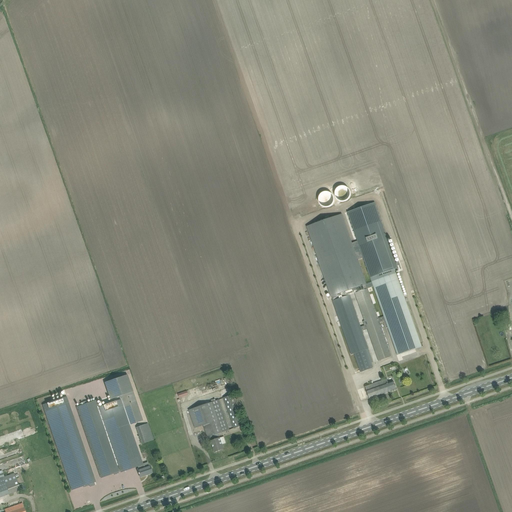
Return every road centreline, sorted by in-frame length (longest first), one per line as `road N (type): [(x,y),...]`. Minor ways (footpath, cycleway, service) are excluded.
road 1 (primary): [(130,511),(511,377)]
road 2 (track): [(349,376),(215,0)]
road 3 (track): [(436,0),(511,217)]
